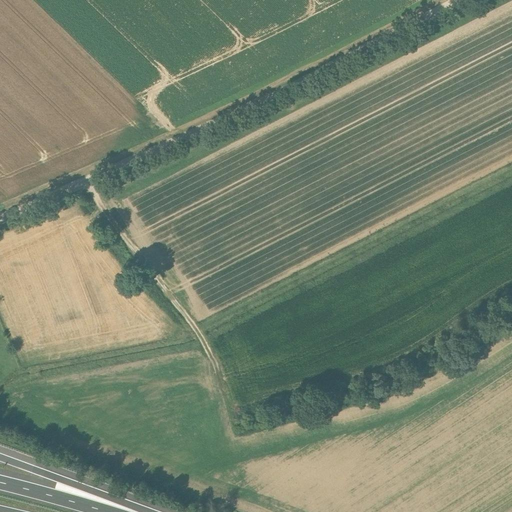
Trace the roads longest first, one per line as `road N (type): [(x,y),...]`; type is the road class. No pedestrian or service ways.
road 1 (unclassified): [(0,220),(460,0)]
road 2 (track): [(84,182),(195,329)]
road 3 (motorway): [(123,511),(0,458)]
